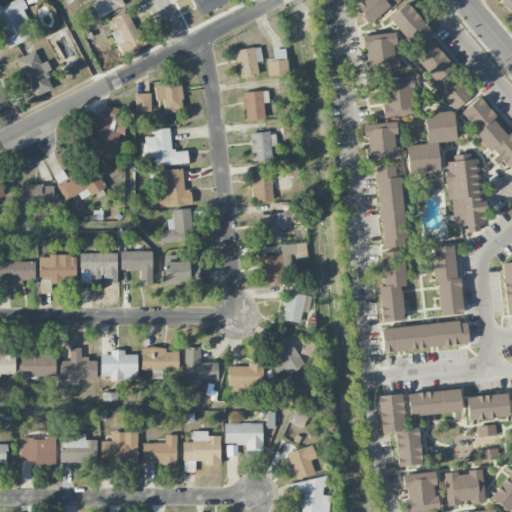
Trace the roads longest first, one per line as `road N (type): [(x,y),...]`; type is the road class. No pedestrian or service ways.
road 1 (residential): [(279,0),(0,140)]
road 2 (residential): [(239,317),(217,117),(200,41)]
road 3 (residential): [(256,498),(0,498)]
road 4 (residential): [(239,317),(0,317)]
